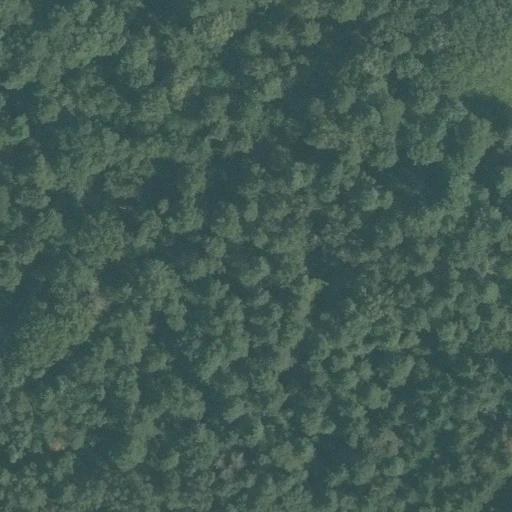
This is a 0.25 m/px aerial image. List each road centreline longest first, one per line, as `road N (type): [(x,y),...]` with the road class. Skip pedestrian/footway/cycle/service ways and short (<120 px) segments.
road 1 (track): [(203,0),(0,366)]
road 2 (track): [(16,341),(279,511)]
road 3 (track): [(294,0),(511,138)]
